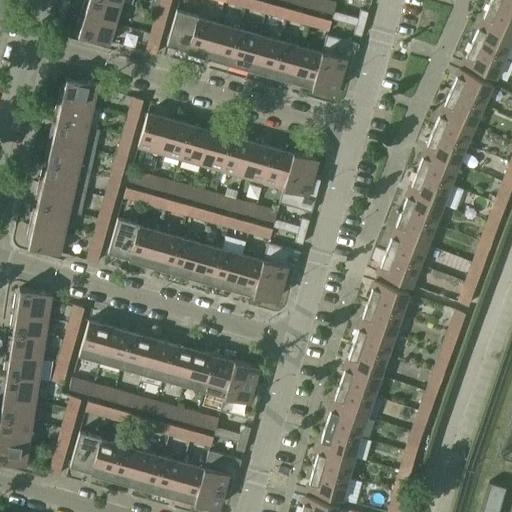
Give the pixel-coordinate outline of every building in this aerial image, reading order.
[(121,1),(118,0),(87,0),(88,0),(87,0),(84,0),(81,11),(115,22),(121,1)] [(168,11),(170,0),(159,0),(158,8),(168,11)] [(266,12),(269,2),(263,0),(256,0),(254,9),(266,12)] [(334,11),(334,10),(337,1),(332,0),(324,0),(322,8),(334,11)] [(432,0),(424,0),(413,36),(437,43),(449,5),(432,0)] [(511,12),(511,0),(490,0),(490,1),(511,12)] [(511,12),(490,1),(481,22),(511,35),(511,12)] [(281,5),(269,2),(266,12),(278,15),(281,5)] [(168,11),(158,8),(154,20),(164,23),(168,11)] [(197,14),(177,8),(167,43),(188,49),(197,14)] [(351,32),(361,35),(368,10),(358,8),(356,16),(334,10),(334,11),(332,17),(354,23),(351,32)] [(311,13),(299,10),(296,20),(308,24),(311,13)] [(115,22),(81,11),(77,23),(80,24),(77,33),(109,43),(115,22)] [(199,15),(197,14),(188,49),(187,51),(208,57),(218,22),(198,17),(199,15)] [(329,29),(332,19),(320,16),(317,26),(329,29)] [(239,28),(218,22),(208,57),(229,63),(239,28)] [(511,35),(481,22),(472,42),(505,56),(511,39),(511,35)] [(260,34),(239,28),(229,63),(250,69),(260,34)] [(281,40),(260,34),(250,69),(271,74),(281,40)] [(328,34),(323,52),(314,85),(335,90),(339,75),(345,77),(350,59),(354,61),(359,43),(328,34)] [(149,39),(146,51),(156,54),(159,42),(149,39)] [(302,46),(281,40),(271,74),(292,80),(302,46)] [(505,56),(472,42),(463,61),(496,76),(505,56)] [(323,52),(302,46),(292,80),(313,86),(314,85),(323,52)] [(484,103),(493,83),(460,69),(451,89),(484,103)] [(93,104),(97,85),(98,82),(66,75),(64,85),(61,84),(58,96),(93,104)] [(484,103),(451,89),(442,109),(475,123),(484,103)] [(142,98),(132,95),(127,114),(137,117),(142,98)] [(58,109),(56,118),(88,125),(96,127),(100,106),(93,104),(58,96),(55,108),(58,109)] [(475,123),(442,109),(433,129),(466,143),(475,123)] [(168,117),(147,111),(138,146),(158,152),(168,117)] [(168,117),(158,152),(180,158),(189,123),(168,117)] [(88,125),(56,118),(54,127),(51,126),(48,138),(94,149),(99,128),(96,127),(88,125)] [(132,135),(135,123),(125,121),(122,132),(132,135)] [(189,123),(180,158),(201,163),(210,129),(189,123)] [(210,129),(201,163),(221,169),(231,135),(210,129)] [(433,129),(425,149),(459,162),(474,168),(481,149),(466,143),(433,129)] [(129,147),(132,135),(122,132),(119,144),(129,147)] [(231,135),(221,169),(242,175),(252,141),(231,135)] [(94,149),(48,138),(46,150),(49,151),(47,160),(89,170),(94,149)] [(252,141),(242,175),(263,181),(273,146),(252,141)] [(283,187),(293,152),(273,146),(263,181),(283,187)] [(459,162),(425,149),(417,169),(451,182),(459,162)] [(279,201),(312,210),(317,193),(313,191),(318,174),(312,172),(316,157),(293,150),(293,152),(283,187),(279,201)] [(89,170),(47,160),(45,169),(41,168),(39,180),(84,191),(89,170)] [(120,177),(124,165),(113,162),(110,174),(120,177)] [(143,171),(131,168),(129,178),(140,181),(143,171)] [(451,182),(417,169),(417,170),(409,190),(443,203),(451,182)] [(120,177),(110,174),(107,185),(117,188),(120,177)] [(162,176),(159,187),(171,190),(173,180),(162,176)] [(84,191),(39,180),(36,193),(39,193),(37,202),(69,210),(79,212),(84,191)] [(185,183),(173,180),(171,190),(182,193),(185,183)] [(135,199),(138,189),(126,186),(123,196),(135,199)] [(204,188),(201,198),(212,202),(215,191),(204,188)] [(494,200),(504,204),(508,193),(499,189),(494,200)] [(443,203),(409,190),(401,210),(435,223),(443,203)] [(227,195),(215,191),(212,202),(224,205),(227,195)] [(154,204),(165,208),(169,198),(157,194),(154,204)] [(177,211),(180,201),(169,198),(165,208),(177,211)] [(242,210),(254,213),(257,203),(245,200),(242,210)] [(490,212),(500,216),(504,204),(494,200),(490,212)] [(69,210),(37,202),(35,211),(32,210),(29,223),(64,231),(69,210)] [(109,218),(112,207),(102,204),(98,216),(109,218)] [(196,216),(207,219),(210,209),(199,206),(196,216)] [(266,206),(263,216),(275,219),(275,217),(278,209),(266,206)] [(219,223),(222,213),(210,209),(207,219),(219,223)] [(435,223),(401,210),(393,230),(427,243),(435,223)] [(292,239),(303,242),(310,218),(299,215),(297,223),(275,217),(275,219),(273,225),(295,231),(292,239)] [(109,218),(98,216),(95,227),(105,230),(109,218)] [(139,222),(118,216),(108,251),(129,257),(139,222)] [(252,221),(240,218),(237,228),(249,231),(252,221)] [(140,222),(139,222),(129,257),(128,259),(149,265),(159,230),(139,224),(140,222)] [(28,245),(59,252),(64,231),(29,223),(26,235),(30,236),(28,245)] [(270,237),(273,227),(261,224),(258,234),(270,237)] [(489,243),(493,232),(483,229),(479,240),(489,243)] [(180,236),(159,230),(149,265),(170,271),(180,236)] [(427,243),(393,230),(386,251),(419,264),(427,243)] [(191,276),(201,242),(180,236),(170,271),(191,276)] [(489,243),(479,240),(475,251),(485,255),(489,243)] [(222,248),(201,242),(191,276),(212,282),(222,248)] [(291,267),(295,268),(300,250),(269,242),(264,259),(255,292),(276,298),(280,283),(286,285),(291,267)] [(87,258),(97,261),(100,249),(90,246),(87,258)] [(233,288),(243,253),(222,248),(212,282),(233,288)] [(386,251),(378,271),(411,284),(419,264),(386,251)] [(264,259),(243,253),(233,288),(254,294),(255,292),(264,259)] [(465,280),(475,284),(479,272),(469,269),(465,280)] [(375,280),(367,301),(402,312),(409,292),(375,280)] [(49,314),(51,297),(52,292),(19,287),(18,296),(15,296),(13,308),(49,314)] [(462,288),(458,300),(468,303),(472,292),(462,288)] [(367,301),(360,321),(395,333),(402,312),(367,301)] [(62,302),(58,313),(68,316),(71,304),(62,302)] [(80,318),(84,306),(74,303),(70,315),(80,318)] [(13,330),(45,335),(49,314),(13,308),(11,321),(14,321),(13,330)] [(451,319),(461,323),(465,311),(455,308),(451,319)] [(109,325),(89,319),(79,354),(100,359),(109,325)] [(360,321),(353,342),(387,354),(395,333),(360,321)] [(120,365),(130,331),(109,325),(100,359),(120,365)] [(73,343),(76,332),(66,329),(63,340),(73,343)] [(443,340),(453,344),(457,332),(447,329),(443,340)] [(6,351),(42,356),(45,335),(13,330),(11,339),(8,339),(6,351)] [(141,371),(151,336),(130,331),(120,365),(141,371)] [(162,377),(172,342),(151,336),(141,371),(139,379),(160,385),(162,377)] [(73,343),(63,340),(60,351),(70,354),(73,343)] [(183,383),(193,348),(172,342),(162,377),(183,383)] [(353,342),(346,363),(380,374),(387,354),(353,342)] [(204,389),(213,354),(193,348),(183,383),(204,389)] [(6,373),(39,378),(42,356),(6,351),(4,363),(8,364),(6,373)] [(213,354),(204,389),(225,395),(234,360),(213,354)] [(221,409),(253,418),(258,400),(254,399),(259,381),(253,380),(257,364),(235,358),(234,360),(225,395),(221,409)] [(442,373),(446,362),(437,358),(433,369),(442,373)] [(346,363),(339,384),(373,395),(380,374),(346,363)] [(442,373),(433,369),(428,381),(438,384),(442,373)] [(52,379),(62,382),(65,373),(55,370),(52,379)] [(0,391),(0,393),(35,399),(39,378),(6,373),(5,382),(2,381),(0,391)] [(70,386),(91,392),(94,382),(73,376),(70,386)] [(100,394),(111,397),(114,387),(103,384),(100,394)] [(339,384),(332,404),(366,416),(373,395),(339,384)] [(114,387),(111,397),(124,401),(126,391),(114,387)] [(0,414),(0,415),(32,421),(35,399),(0,393),(0,406),(1,407),(0,414)] [(67,406),(77,409),(80,397),(70,394),(67,406)] [(142,406),(153,409),(156,399),(145,396),(142,406)] [(427,414),(428,413),(432,402),(422,398),(418,410),(427,414)] [(97,413),(100,403),(88,399),(85,410),(97,413)] [(156,399),(153,409),(165,413),(168,402),(156,399)] [(325,425),(360,435),(366,416),(332,404),(325,425)] [(127,421),(130,411),(119,408),(116,418),(127,421)] [(183,418),(195,421),(198,411),(186,408),(183,418)] [(427,414),(418,410),(414,421),(423,425),(427,414)] [(139,425),(142,415),(130,411),(127,421),(139,425)] [(207,413),(204,424),(216,427),(217,425),(219,417),(207,413)] [(0,437),(29,442),(32,421),(0,415),(0,437)] [(71,430),(74,418),(64,415),(61,427),(71,430)] [(168,433),(171,423),(161,420),(158,430),(168,433)] [(184,437),(187,427),(171,423),(168,433),(184,437)] [(226,436),(236,439),(239,440),(240,436),(247,438),(251,426),(240,423),(238,431),(228,428),(226,436)] [(217,425),(216,427),(214,433),(226,436),(228,428),(217,425)] [(325,425),(319,446),(354,456),(360,435),(325,425)] [(68,441),(71,430),(61,427),(58,438),(68,441)] [(100,436),(80,430),(70,464),(91,470),(100,436)] [(211,445),(214,435),(202,431),(199,441),(211,445)] [(102,436),(100,436),(91,470),(90,472),(111,478),(121,443),(101,438),(102,436)] [(247,438),(240,436),(239,440),(236,439),(234,447),(244,450),(247,438)] [(29,442),(0,437),(0,460),(25,464),(29,442)] [(414,454),(418,440),(408,438),(404,450),(414,454)] [(141,449),(121,443),(111,478),(132,484),(141,449)] [(319,446),(313,467),(348,477),(354,456),(319,446)] [(152,490),(162,455),(141,449),(132,484),(152,490)] [(210,449),(205,467),(196,500),(217,506),(221,491),(227,492),(232,475),(237,476),(242,458),(210,449)] [(414,454),(404,450),(401,461),(411,464),(414,454)] [(183,461),(162,455),(152,490),(173,496),(183,461)] [(52,459),(49,471),(59,474),(62,462),(52,459)] [(205,467),(183,461),(173,496),(195,502),(196,500),(205,467)] [(348,477),(313,467),(307,488),(342,498),(348,477)] [(393,490),(403,493),(407,481),(397,478),(393,490)] [(489,484),(480,511),(498,511),(505,489),(489,484)] [(338,511),(340,506),(305,496),(300,511),(338,511)] [(391,511),(398,511),(401,502),(391,499),(388,511),(391,511)]
